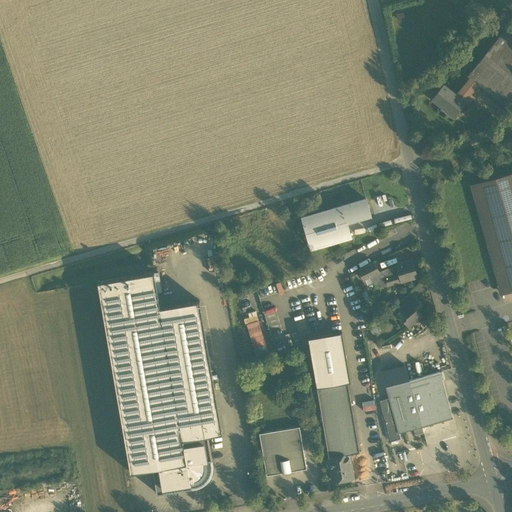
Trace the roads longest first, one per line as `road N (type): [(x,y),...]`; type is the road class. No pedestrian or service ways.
road 1 (unclassified): [(409,160),(0,281)]
road 2 (unclassified): [(492,481),(409,160)]
road 3 (unclassified): [(492,481),(322,511)]
road 4 (unclassified): [(409,160),(371,0)]
